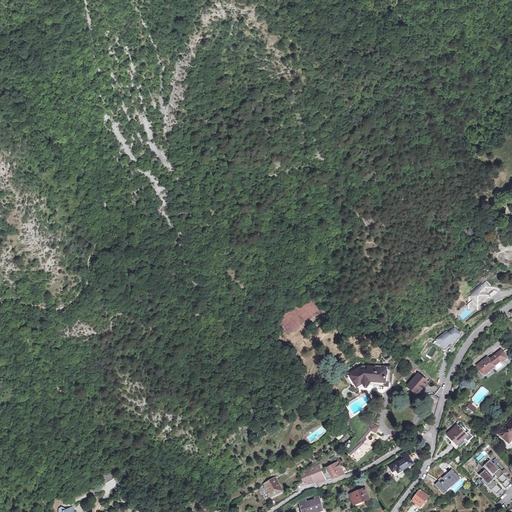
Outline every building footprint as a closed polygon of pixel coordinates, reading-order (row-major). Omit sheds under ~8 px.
[(483,292),(489,287),(486,284),(471,297),(473,300),(471,302),(473,305),(478,310),(482,307),(479,304),(488,297),(483,292)] [(494,292),(489,287),(483,292),(488,297),(479,304),(482,307),(491,299),(489,296),(494,292)] [(446,343),(458,334),(453,328),(447,333),(446,332),(436,340),(439,343),(443,346),(446,343)] [(458,334),(446,343),(448,346),(450,347),(452,343),(458,335),(458,334)] [(499,361),(501,363),(507,359),(504,351),(501,350),(493,356),(494,356),(490,359),(487,357),(477,366),(479,371),(481,370),(485,374),(494,366),(494,365),(499,361)] [(494,365),(494,366),(497,370),(503,365),(501,363),(499,361),(494,365)] [(356,389),(363,385),(365,388),(369,383),(386,385),(388,369),(366,367),(362,367),(348,375),(353,384),(356,389)] [(420,391),(424,387),(424,386),(427,382),(418,374),(407,387),(417,395),(420,391)] [(511,439),(511,417),(498,434),(509,443),(511,439)] [(358,429),(356,427),(354,431),(357,433),(354,436),(342,447),(349,455),(361,443),(365,439),(363,437),(370,430),(369,429),(360,423),(359,425),(361,426),(358,429)] [(376,434),(380,427),(374,424),(370,431),(376,434)] [(431,429),(430,425),(426,424),(422,427),(424,432),(428,433),(431,429)] [(451,442),(450,443),(456,449),(464,442),(463,440),(467,436),(458,425),(447,435),(453,441),(451,442)] [(392,472),(396,470),(398,473),(409,466),(413,464),(406,453),(401,456),(403,459),(398,462),(389,467),(392,472)] [(511,484),(511,483),(490,461),(483,467),(504,490),(511,484)] [(345,475),(338,463),(327,468),(333,479),(343,476),(345,475)] [(303,483),(303,485),(308,484),(314,483),(316,483),(326,481),(318,465),(309,469),(299,474),(300,475),(293,477),(296,486),(303,483)] [(459,478),(452,470),(442,479),(445,482),(441,485),(439,482),(434,485),(442,493),(449,487),(459,478)] [(505,493),(485,471),(479,476),(499,499),(505,493)] [(111,472),(101,477),(105,484),(115,478),(111,472)] [(271,498),(283,492),(275,478),(264,485),(264,486),(260,488),(265,498),(269,495),(271,498)] [(368,498),(365,489),(350,494),(354,503),(368,498)] [(428,496),(420,490),(412,501),(420,507),(428,496)] [(321,511),(316,497),(312,499),(312,501),(304,505),(303,502),(297,505),(299,511),(321,511)]
